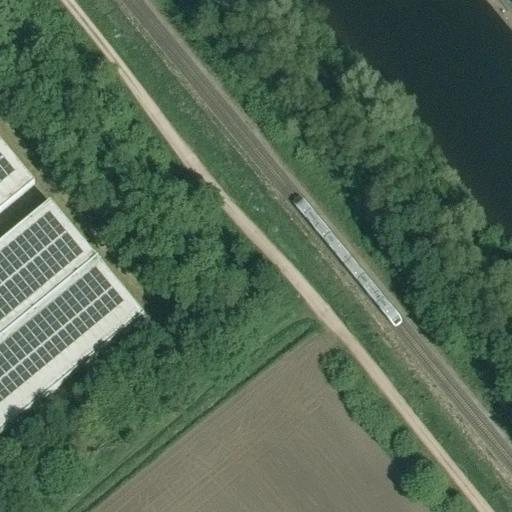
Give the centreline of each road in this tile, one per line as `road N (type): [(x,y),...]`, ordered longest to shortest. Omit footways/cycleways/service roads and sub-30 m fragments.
road 1 (track): [(315,303),(66,0)]
road 2 (track): [(486,511),(315,303)]
